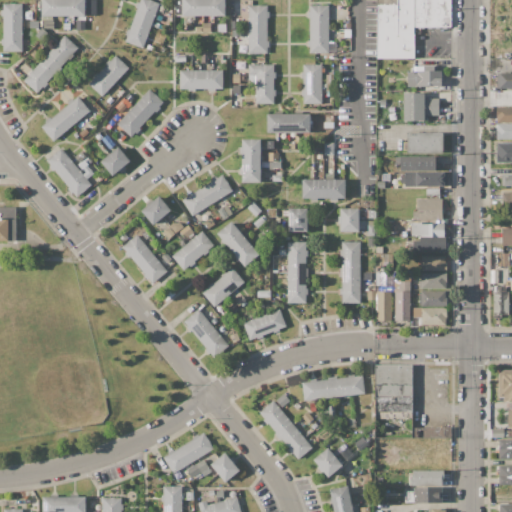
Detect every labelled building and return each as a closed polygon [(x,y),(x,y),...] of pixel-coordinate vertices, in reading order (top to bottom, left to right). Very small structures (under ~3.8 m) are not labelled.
[(85,0),(85,16),(42,16),(42,12),(42,0),(85,0)] [(86,0),(96,0),(96,15),(86,15),(86,0)] [(150,0),(159,3),(142,48),(125,42),(127,35),(125,35),(127,29),(129,30),(137,8),(135,7),(137,2),(139,3),(140,0),(150,0)] [(225,0),(225,16),(182,16),(182,14),(175,14),(175,0),(225,0)] [(414,58),(377,58),(377,5),(397,5),(397,0),(414,0),(414,27),(414,38),(414,58)] [(414,0),(450,0),(450,27),(414,27),(414,0)] [(3,3),(22,3),(22,52),(3,52),(3,45),(1,45),(1,39),(3,39),(3,16),(1,16),(1,10),(3,10),(3,3)] [(248,5),(267,5),(267,12),(269,12),(269,18),(267,18),(267,41),(268,41),(268,47),(267,47),(267,53),(248,53),(248,5)] [(309,5),(328,5),(328,42),(328,52),(328,53),(309,53),(309,47),(307,47),(307,40),(309,40),(309,18),(307,18),(307,12),(309,12),(309,5)] [(29,20),(50,20),(50,28),(42,28),(41,28),(29,28),(29,20)] [(76,21),(84,21),(84,29),(76,29),(76,21)] [(202,23),(210,23),(210,32),(202,32),(202,23)] [(217,24),(226,24),(226,32),(217,32),(217,24)] [(48,33),(41,41),(35,35),(41,28),(42,28),(48,33)] [(64,35),(78,47),(72,54),(74,55),(44,88),(42,86),(37,92),(23,80),(64,35)] [(58,41),(55,44),(49,39),(52,35),(58,41)] [(328,42),(336,42),(336,52),(328,52),(328,42)] [(34,50),(40,55),(36,60),(30,54),(34,50)] [(128,67),(101,96),(88,84),(94,77),(93,76),(97,72),(98,73),(106,65),(105,64),(109,60),(110,61),(115,55),(128,67)] [(248,64),(273,64),(273,104),(260,104),(255,104),(255,84),(248,84),(248,77),(250,77),(250,75),(248,75),(248,64)] [(303,64),(321,64),(321,85),(321,88),(321,104),(303,104),(303,96),(301,96),(301,90),(303,90),(303,78),(301,78),(301,72),(303,72),(303,64)] [(441,70),(441,86),(407,86),(407,72),(407,69),(413,69),(413,72),(415,72),(415,73),(417,73),(417,70),(423,70),(434,70),(441,70)] [(223,70),(223,89),(214,89),(214,91),(208,91),(208,89),(195,89),(195,91),(187,91),(187,89),(179,89),(179,70),(223,70)] [(232,73),(240,73),(240,83),(232,83),(232,73)] [(498,73),(511,73),(511,88),(498,88),(496,88),(496,74),(498,74),(498,73)] [(113,85),(121,93),(117,98),(108,90),(113,85)] [(149,89),(163,102),(159,107),(160,108),(156,112),(154,111),(139,128),(140,129),(136,134),(134,133),(130,137),(116,125),(149,89)] [(128,93),(133,98),(129,102),(124,97),(128,93)] [(403,93),(424,93),(424,98),(438,98),(438,115),(424,115),(424,120),(403,120),(403,93)] [(87,95),(98,105),(93,110),(82,100),(87,95)] [(90,111),(53,141),(41,126),(46,123),(45,121),(49,117),(51,119),(69,104),(67,103),(72,99),(73,100),(78,97),(90,111)] [(131,104),(128,108),(126,107),(121,113),(115,107),(124,97),(131,104)] [(496,107),(511,107),(511,123),(496,123),(496,107)] [(267,114),(310,114),(310,120),(311,120),(311,128),(310,128),(310,132),(267,132),(267,114)] [(496,123),(511,123),(511,139),(496,139),(496,123)] [(85,128),(89,133),(83,138),(79,134),(85,128)] [(98,132),(102,137),(98,140),(94,135),(98,132)] [(443,132),(443,153),(407,153),(407,132),(443,132)] [(115,144),(109,149),(101,139),(106,134),(115,144)] [(260,139),(260,182),(241,182),(241,139),(260,139)] [(333,143),(333,154),(324,154),(324,143),(333,143)] [(496,143),(511,143),(511,162),(496,162),(496,143)] [(118,147),(130,161),(124,166),(125,167),(119,172),(118,171),(111,177),(99,162),(118,147)] [(61,148),(92,185),(77,197),(73,192),(71,193),(67,188),(69,187),(54,169),(53,170),(49,166),(51,165),(46,159),(61,148)] [(437,156),(437,163),(435,165),(435,171),(400,171),(400,156),(437,156)] [(85,160),(88,164),(82,169),(79,165),(85,160)] [(416,172),(416,186),(404,186),(404,183),(404,176),(404,172),(416,172)] [(444,172),(444,186),(416,186),(416,172),(444,172)] [(232,190),(192,216),(182,200),(187,197),(186,195),(191,192),(192,193),(212,181),(211,180),(216,176),(217,178),(222,174),(232,190)] [(511,185),(501,185),(501,177),(505,177),(505,176),(508,176),(508,174),(511,174),(511,185)] [(302,179),(345,179),(345,198),(337,198),(337,200),(329,200),(329,198),(317,198),(317,200),(309,200),(309,198),(302,198),(302,179)] [(511,208),(502,208),(502,193),(511,193),(511,208)] [(159,196),(170,210),(150,226),(139,212),(159,196)] [(442,220),(413,220),(413,211),(417,211),(417,199),(442,199),(442,205),(445,205),(445,213),(442,213),(442,220)] [(253,202),(261,211),(255,217),(247,208),(253,202)] [(222,207),(224,206),(226,205),(232,214),(228,216),(222,207)] [(16,240),(0,240),(0,207),(15,207),(16,240)] [(222,207),(228,216),(223,220),(217,210),(219,209),(222,207)] [(288,208),(307,208),(307,217),(309,217),(309,224),(307,224),(307,231),(288,231),(288,227),(284,227),(284,222),(288,222),(288,216),(288,210),(288,208)] [(340,208),(358,208),(358,210),(360,210),(360,219),(358,219),(358,221),(358,228),(358,231),(340,231),(340,208)] [(367,209),(376,209),(376,218),(367,218),(367,209)] [(204,221),(200,215),(208,210),(212,216),(210,217),(204,221)] [(210,217),(214,224),(207,228),(203,222),(204,221),(210,217)] [(231,221),(258,254),(243,267),(238,260),(237,261),(233,256),(234,255),(220,238),(219,239),(216,235),(217,234),(216,233),(231,221)] [(444,237),(421,237),(421,236),(411,236),(411,222),(422,222),(422,224),(444,224),(444,230),(445,230),(445,235),(444,235),(444,237)] [(169,226),(173,223),(180,223),(183,227),(175,233),(169,226)] [(367,224),(375,224),(375,235),(367,235),(367,224)] [(187,225),(193,232),(192,233),(194,234),(189,238),(188,236),(187,237),(182,235),(179,232),(187,225)] [(169,227),(175,234),(168,239),(163,232),(169,227)] [(511,246),(501,246),(501,228),(511,228),(511,246)] [(145,239),(142,234),(146,231),(150,235),(145,239)] [(202,231),(213,245),(207,250),(208,251),(204,255),(203,253),(194,261),(195,262),(190,266),(189,265),(182,270),(175,262),(176,261),(172,256),(202,231)] [(167,271),(151,284),(143,274),(144,273),(130,256),(128,257),(125,253),(127,252),(122,246),(136,235),(167,271)] [(445,252),(413,252),(413,237),(421,237),(444,237),(445,237),(445,252)] [(367,246),(367,238),(375,238),(375,246),(367,246)] [(150,243),(154,240),(159,246),(155,249),(150,243)] [(252,245),(258,240),(264,248),(259,253),(252,245)] [(287,241),(305,241),(305,250),(307,250),(307,256),(305,256),(305,268),(307,268),(307,277),(305,277),(305,288),(307,288),(307,295),(305,295),(305,303),(287,303),(287,241)] [(360,241),(360,303),(341,303),(341,294),(340,294),(340,288),(341,288),(341,276),(340,276),(340,268),(341,268),(341,256),(340,256),(340,250),(341,250),(341,241),(360,241)] [(166,252),(171,259),(166,263),(161,256),(166,252)] [(497,253),(509,253),(509,266),(497,266),(497,253)] [(421,256),(445,256),(445,263),(446,263),(446,271),(421,271),(421,266),(420,266),(420,263),(421,263),(421,256)] [(202,293),(208,288),(207,286),(212,282),(213,284),(218,280),(217,278),(231,266),(244,282),(214,307),(202,293)] [(421,273),(446,273),(446,281),(445,281),(445,289),(421,289),(421,288),(419,288),(419,279),(421,279),(421,273)] [(395,321),(395,291),(398,291),(398,281),(410,281),(410,321),(395,321)] [(493,318),(493,291),(496,291),(496,286),(506,286),(506,291),(509,291),(509,315),(501,315),(501,318),(493,318)] [(257,290),(270,290),(270,297),(257,298),(257,290)] [(375,290),(375,300),(367,300),(367,290),(375,290)] [(391,291),(391,321),(376,321),(376,291),(385,291),(391,291)] [(421,306),(421,301),(419,301),(419,293),(421,293),(421,291),(445,291),(445,298),(446,298),(446,306),(421,306)] [(242,295),(246,300),(244,301),(240,304),(238,306),(235,301),(242,295)] [(446,308),(446,318),(445,318),(445,325),(421,325),(421,317),(413,317),(413,308),(446,308)] [(198,309),(228,345),(214,357),(210,353),(208,354),(204,350),(205,349),(190,331),(189,332),(185,327),(187,326),(183,321),(198,309)] [(243,322),(280,309),(286,326),(279,329),(279,331),(273,333),(273,331),(262,335),(262,337),(257,339),(256,337),(249,340),(243,322)] [(229,335),(237,332),(240,340),(233,343),(229,335)] [(375,365),(412,365),(412,428),(412,438),(374,438),(375,365)] [(511,402),(507,402),(507,401),(504,402),(504,397),(498,397),(498,374),(503,370),(511,370),(511,402)] [(304,401),(301,382),(310,381),(310,379),(316,379),(316,380),(328,379),(328,377),(336,376),(336,378),(348,377),(348,375),(354,374),(354,376),(362,375),(364,393),(314,399),(314,400),(304,401)] [(275,401),(283,394),(290,401),(281,408),(275,401)] [(273,400),(312,447),(298,459),(292,452),(291,453),(288,449),(289,448),(281,439),(280,440),(275,433),(276,432),(268,423),(267,424),(263,420),(264,419),(259,412),(273,400)] [(307,412),(313,419),(307,424),(301,416),(307,412)] [(412,428),(451,428),(451,438),(412,438),(412,428)] [(503,429),(503,436),(496,436),(496,437),(491,437),(491,429),(503,429)] [(173,473),(163,457),(168,454),(167,453),(172,449),(173,451),(193,439),(192,437),(197,434),(198,436),(205,432),(215,448),(173,473)] [(374,439),(387,439),(387,440),(402,440),(402,454),(384,454),(384,461),(390,461),(390,470),(374,471),(374,439)] [(499,439),(511,439),(511,459),(500,459),(500,456),(499,456),(499,445),(497,445),(497,442),(499,442),(499,439)] [(327,447),(342,465),(328,477),(313,459),(327,447)] [(210,464),(225,452),(230,458),(232,457),(236,462),(236,463),(238,466),(237,467),(240,470),(225,482),(210,464)] [(203,459),(208,467),(207,468),(200,472),(199,472),(195,475),(191,478),(186,470),(203,459)] [(498,465),(511,465),(511,485),(498,485),(498,465)] [(345,477),(343,472),(367,466),(368,471),(345,477)] [(200,472),(207,468),(210,472),(203,476),(200,472)] [(412,470),(443,470),(443,479),(441,479),(441,486),(412,486),(412,485),(410,485),(410,476),(412,476),(412,470)] [(333,511),(329,489),(347,485),(352,507),(357,506),(358,511),(333,511)] [(163,486),(181,486),(181,511),(163,511),(163,501),(161,501),(161,495),(163,495),(163,486)] [(414,487),(442,487),(442,503),(414,504),(414,499),(414,491),(414,487)] [(185,492),(193,492),(193,500),(185,500),(185,492)] [(42,511),(42,496),(86,496),(86,511),(42,511)] [(199,511),(197,503),(206,500),(207,505),(236,497),(241,511),(199,511)] [(102,511),(102,498),(121,498),(121,504),(123,504),(123,510),(121,510),(121,511),(102,511)] [(499,511),(499,504),(511,503),(511,511),(499,511)]
